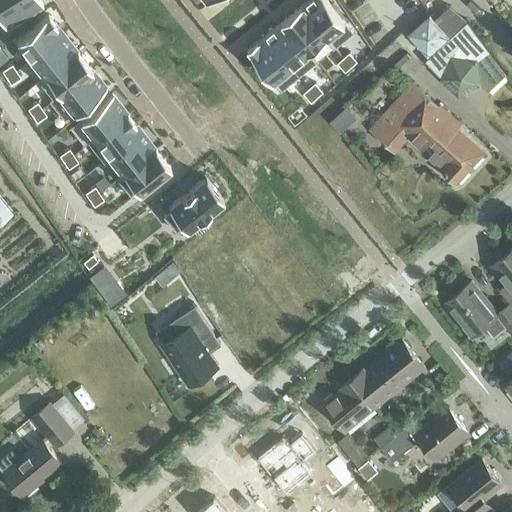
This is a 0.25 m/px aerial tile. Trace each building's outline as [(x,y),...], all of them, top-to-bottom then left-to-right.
[(40,0),(0,0),(0,17),(5,25),(42,2),(40,0)] [(303,4),(302,4),(327,36),(326,37),(334,46),(353,30),(328,0),(307,0),(303,4)] [(302,4),(284,18),(310,50),(326,37),(327,36),(302,4)] [(431,12),(408,32),(417,43),(428,55),(423,60),(458,91),(477,80),(487,88),(503,69),(464,15),(451,4),(435,18),(431,12)] [(48,13),(16,38),(31,57),(63,32),(48,13)] [(283,19),(266,33),(299,74),(318,59),(310,50),(284,18),(283,19)] [(63,32),(31,57),(45,74),(45,75),(77,49),(76,49),(63,32)] [(266,33),(248,48),(281,89),(299,74),(266,33)] [(45,74),(38,79),(53,97),(53,98),(91,67),(77,49),(45,75),(45,74)] [(343,56),(352,65),(358,60),(350,51),(343,56)] [(345,71),(352,65),(343,56),(337,62),(345,71)] [(6,76),(16,69),(11,62),(1,69),(6,76)] [(53,97),(50,99),(65,118),(106,86),(91,68),(92,68),(91,67),(53,98),(53,97)] [(16,69),(6,76),(10,82),(20,76),(16,69)] [(309,87),(317,96),(323,90),(315,81),(309,87)] [(487,148),(414,82),(372,131),(395,152),(409,136),(423,148),(427,142),(436,150),(429,158),(458,182),(470,168),(471,168),(487,148)] [(317,96),(309,87),(303,92),(311,101),(317,96)] [(111,92),(80,117),(94,135),(95,136),(126,111),(111,92)] [(32,114),(41,107),(37,100),(27,107),(32,114)] [(348,104),(333,118),(342,129),(358,114),(348,104)] [(41,107),(32,114),(36,120),(46,114),(41,107)] [(94,135),(88,140),(103,159),(109,154),(140,129),(126,111),(95,136),(94,135)] [(140,129),(109,154),(123,171),(155,146),(154,145),(154,146),(140,129)] [(123,171),(116,176),(132,195),(170,165),(155,146),(123,171)] [(59,153),(63,160),(73,154),(69,147),(59,153)] [(78,160),(73,154),(63,160),(68,167),(78,160)] [(171,209),(164,214),(176,229),(183,224),(185,227),(223,197),(205,175),(168,206),(171,209)] [(89,198),(99,191),(94,185),(85,191),(89,198)] [(103,198),(99,191),(89,198),(94,204),(103,198)] [(511,301),(511,303),(511,247),(494,262),(509,281),(500,288),(511,301)] [(88,266),(97,259),(92,252),(83,260),(88,266)] [(164,268),(171,276),(180,269),(173,261),(164,268)] [(472,280),(446,301),(472,334),(484,324),(494,337),(508,326),(511,331),(511,303),(511,301),(498,312),(472,280)] [(219,364),(210,349),(212,348),(209,344),(217,338),(220,343),(221,342),(196,304),(173,319),(181,330),(165,340),(163,342),(190,383),(219,364)] [(403,338),(381,356),(365,369),(364,367),(353,376),(376,405),(425,365),(403,338)] [(346,429),(376,405),(353,376),(342,385),(343,387),(324,402),(346,429)] [(12,447),(0,457),(0,465),(4,470),(24,494),(63,462),(49,446),(55,441),(56,443),(73,429),(50,401),(33,415),(49,434),(20,457),(12,447)] [(450,406),(424,426),(417,417),(382,445),(394,460),(420,438),(436,457),(470,430),(450,406)] [(359,465),(368,457),(349,432),(339,440),(359,465)] [(282,434),(258,455),(285,488),(309,468),(307,465),(320,455),(306,438),(293,448),(282,434)] [(368,457),(359,465),(359,466),(358,467),(368,479),(379,470),(368,457)] [(451,484),(441,492),(455,508),(450,511),(483,511),(491,506),(483,496),(502,481),(483,458),(451,484)] [(206,502),(197,511),(230,511),(215,495),(213,497),(211,494),(204,500),(206,502)]
